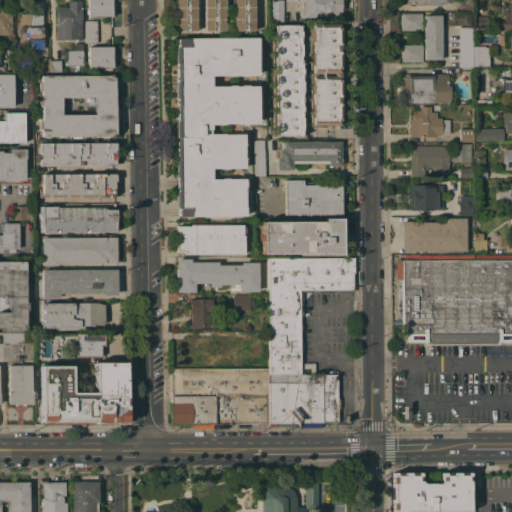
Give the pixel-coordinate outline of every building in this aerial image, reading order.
[(84,0),(111,0),(111,12),(113,12),(113,15),(111,15),(111,16),(88,17),(88,14),(86,14),(86,9),(87,9),(87,7),(84,6),(84,0)] [(195,0),(195,30),(175,30),(175,0),(195,0)] [(224,0),(224,15),(223,15),(223,22),(224,22),(224,30),(203,31),(203,0),(224,0)] [(233,30),(233,10),(233,3),(232,3),(232,0),(253,0),(253,30),(233,30)] [(271,21),(271,0),(282,0),(282,21),(271,21)] [(340,0),(340,12),(336,12),(336,17),(327,17),(327,18),(317,18),(317,17),(301,17),(301,0),(340,0)] [(471,0),(471,11),(459,11),(459,0),(471,0)] [(68,7),(68,1),(81,1),(81,39),(56,39),(56,7),(68,7)] [(0,35),(0,9),(11,9),(11,35),(0,35)] [(42,12),(42,31),(43,31),(43,49),(27,49),(27,46),(18,46),(18,34),(17,34),(17,22),(18,22),(18,14),(25,13),(25,12),(42,12)] [(421,13),(421,30),(414,30),(414,31),(410,31),(410,30),(400,30),(400,13),(421,13)] [(440,15),(441,59),(424,59),(423,15),(440,15)] [(472,16),(486,16),(487,30),(472,30),(472,27),(472,16)] [(84,42),(84,20),(96,20),(96,42),(84,42)] [(313,125),(313,117),(312,117),(312,112),(313,112),(313,109),(312,109),(312,104),(313,104),(313,93),(312,93),(312,88),(312,86),(312,80),(312,76),(318,76),(318,73),(313,73),(313,65),(312,65),(312,60),(313,60),(313,57),(312,57),(312,52),(312,41),(312,37),(312,33),(311,33),(311,28),(312,28),(312,24),(318,24),(318,25),(320,25),(320,23),(339,23),(339,30),(341,30),(341,45),(339,45),(340,53),(341,53),(341,69),(340,69),(340,71),(340,78),(339,78),(340,81),(341,81),(341,118),(340,118),(340,125),(313,125)] [(299,25),(299,31),(300,31),(300,40),(299,40),(299,43),(300,43),(300,56),(299,56),(299,60),(300,60),(300,62),(301,62),(301,68),(302,68),(302,77),(301,77),(301,80),(302,80),(302,93),(301,93),(301,97),(301,102),(301,105),(302,105),(302,112),(301,112),(301,118),(302,118),(302,130),(301,130),(301,134),(302,134),(302,136),(272,136),(272,25),(299,25)] [(472,30),(472,46),(488,46),(488,66),(458,66),(458,27),(472,27),(472,30)] [(244,134),(244,143),(244,145),(243,145),(243,157),(244,157),(244,158),(243,158),(244,168),(243,168),(243,178),(244,178),(244,186),(244,206),(244,215),(177,216),(177,208),(176,208),(175,191),(176,191),(176,177),(175,177),(175,160),(176,160),(176,136),(175,136),(175,120),(176,120),(176,98),(175,98),(175,81),(176,81),(175,63),(174,46),(177,46),(176,38),(256,37),(257,75),(247,75),(247,76),(238,76),(238,75),(234,75),(234,76),(227,76),(227,75),(210,75),(210,86),(227,86),(227,85),(234,85),(234,86),(238,85),(247,85),(247,86),(256,85),(257,118),(258,118),(258,120),(257,120),(257,123),(247,123),(247,124),(242,124),(242,134),(244,134)] [(73,50),(73,43),(82,43),(82,69),(77,69),(77,66),(67,66),(67,58),(63,58),(63,50),(73,50)] [(410,44),(414,44),(421,44),(421,61),(413,62),(411,62),(411,61),(400,62),(400,45),(410,44)] [(88,47),(111,46),(111,47),(113,47),(113,50),(111,50),(111,63),(113,63),(114,66),(112,66),(112,67),(88,67),(88,62),(86,63),(86,58),(88,58),(88,55),(86,55),(86,51),(88,51),(88,47)] [(50,72),(50,71),(39,71),(39,58),(50,58),(50,60),(51,60),(51,72),(50,72)] [(51,60),(60,60),(60,72),(51,72),(51,60)] [(511,100),(508,100),(508,98),(503,98),(503,92),(503,79),(508,79),(508,75),(497,75),(497,70),(511,70),(511,74),(511,100)] [(0,74),(12,74),(12,107),(0,107),(0,74)] [(108,135),(41,136),(41,131),(40,131),(40,121),(41,121),(41,119),(37,119),(37,116),(41,116),(41,106),(40,106),(40,95),(41,95),(41,91),(39,91),(39,82),(41,82),(41,76),(71,75),(71,74),(80,74),(80,75),(107,75),(107,74),(111,74),(111,77),(113,77),(114,134),(112,134),(112,137),(108,137),(108,135)] [(407,76),(407,74),(413,74),(413,75),(432,75),(432,74),(447,74),(447,86),(449,86),(449,102),(403,103),(403,101),(400,101),(400,76),(407,76)] [(430,111),(436,112),(436,117),(441,118),(441,119),(449,119),(449,133),(441,132),(441,134),(435,134),(435,137),(408,137),(409,120),(411,120),(411,110),(419,110),(419,106),(430,106),(430,111)] [(31,131),(31,109),(23,109),(23,131),(31,131)] [(511,133),(504,133),(504,124),(503,124),(502,110),(511,109),(511,133)] [(0,120),(3,120),(3,112),(23,112),(23,142),(0,142),(0,120)] [(474,140),(474,128),(502,128),(502,140),(490,140),(474,140)] [(472,140),(472,141),(458,141),(458,129),(472,129),(472,130),(473,130),(473,140),(472,140)] [(253,176),(252,132),(261,132),(261,139),(263,139),(264,176),(253,176)] [(283,141),(340,141),(340,152),(340,156),(340,157),(340,158),(340,161),(340,162),(340,165),(331,166),(331,167),(328,167),(328,166),(327,166),(327,163),(291,163),(291,169),(276,170),(276,157),(278,157),(278,150),(281,150),(281,142),(283,142),(283,141)] [(114,143),(114,164),(39,164),(39,159),(41,159),(41,153),(39,153),(39,143),(114,143)] [(470,147),(469,147),(469,155),(470,155),(470,161),(452,162),(452,161),(449,161),(449,144),(470,143),(470,147)] [(447,146),(447,166),(448,166),(448,171),(432,171),(432,167),(427,167),(427,169),(423,169),(423,176),(409,176),(409,154),(412,154),(412,146),(447,146)] [(0,151),(1,151),(1,152),(9,152),(9,149),(24,149),(24,150),(25,150),(25,158),(24,158),(24,181),(2,181),(2,180),(0,180),(0,151)] [(511,170),(504,170),(504,162),(502,162),(502,149),(511,149),(511,170)] [(483,164),(474,164),(474,151),(483,150),(483,164)] [(472,167),(472,178),(458,178),(458,167),(472,167)] [(113,192),(116,192),(116,196),(109,196),(109,194),(101,194),(101,197),(39,197),(39,192),(42,192),(42,183),(39,183),(39,175),(41,175),(41,174),(113,173),(113,174),(115,174),(115,181),(113,181),(113,192)] [(301,180),(301,185),(337,184),(337,182),(339,182),(340,214),(284,214),(284,180),(301,180)] [(508,189),(508,183),(511,183),(511,203),(508,203),(508,199),(496,199),(496,189),(508,189)] [(441,184),(441,208),(434,208),(434,210),(423,209),(421,210),(418,210),(417,209),(409,210),(409,184),(433,184),(441,184)] [(459,195),(472,195),(472,215),(459,216),(459,203),(459,195)] [(13,220),(13,206),(28,206),(29,211),(31,211),(31,219),(28,219),(13,220)] [(56,206),(56,207),(104,207),(104,208),(115,208),(115,221),(114,221),(114,231),(86,232),(86,229),(83,229),(83,232),(57,232),(57,228),(53,228),(53,232),(38,232),(38,206),(56,206)] [(401,251),(401,221),(415,221),(415,222),(444,221),(444,218),(465,217),(465,251),(401,251)] [(340,223),(341,223),(341,231),(340,231),(340,232),(343,232),(343,240),(340,240),(340,242),(341,242),(341,250),(340,250),(340,254),(329,254),(329,253),(261,253),(261,240),(259,240),(259,234),(261,234),(261,221),(323,221),(323,218),(340,218),(340,223)] [(0,235),(1,235),(1,223),(18,223),(18,249),(14,249),(14,252),(8,252),(8,249),(5,249),(5,250),(2,250),(2,252),(0,252),(0,235)] [(243,254),(184,254),(184,252),(175,252),(175,239),(175,226),(189,226),(189,224),(242,224),(242,227),(245,227),(245,236),(243,236),(243,254)] [(473,252),(473,233),(482,233),(482,239),(484,239),(484,238),(487,238),(487,241),(485,241),(485,252),(473,252)] [(115,237),(115,262),(56,263),(56,265),(41,265),(41,237),(115,237)] [(401,278),(396,278),(396,268),(395,268),(395,261),(400,261),(400,260),(403,260),(403,254),(430,254),(430,259),(511,259),(511,333),(496,333),(496,344),(491,344),(491,345),(490,346),(489,346),(488,347),(485,347),(483,346),(482,346),(482,345),(480,345),(479,346),(477,347),(475,347),(473,346),(472,346),(471,345),(470,345),(468,346),(466,347),(464,347),(462,346),(460,345),(459,345),(458,346),(456,347),(455,347),(452,347),(451,346),(450,345),(449,345),(448,346),(446,347),(443,347),(441,346),(440,345),(439,344),(438,345),(437,346),(434,347),(432,347),(430,346),(429,345),(429,344),(424,344),(424,333),(401,333),(401,278)] [(267,374),(267,368),(267,258),(353,257),(353,291),(301,292),(301,374),(299,374),(298,374),(267,374)] [(190,259),(190,262),(217,262),(217,265),(240,265),(240,263),(257,262),(257,291),(238,291),(238,284),(220,284),(220,287),(209,287),(209,283),(194,283),(194,292),(176,292),(176,278),(174,278),(174,268),(176,268),(176,259),(190,259)] [(0,261),(24,261),(24,266),(26,266),(26,274),(24,274),(24,302),(26,302),(26,310),(24,310),(24,315),(26,315),(26,323),(24,323),(24,328),(23,328),(23,329),(20,329),(20,328),(0,328),(0,312),(8,312),(8,305),(3,305),(3,295),(1,295),(1,297),(0,297),(0,261)] [(116,269),(116,295),(101,295),(101,293),(70,293),(70,296),(58,296),(58,297),(41,298),(41,269),(116,269)] [(233,294),(249,294),(249,310),(233,310),(233,294)] [(194,299),(195,298),(204,298),(204,299),(211,299),(211,311),(205,311),(205,313),(207,313),(207,324),(208,324),(208,328),(189,328),(189,309),(189,299),(194,299)] [(97,302),(97,303),(100,303),(100,304),(103,304),(103,324),(97,324),(97,325),(93,325),(93,326),(90,326),(90,325),(82,325),(82,327),(40,328),(40,322),(43,322),(43,319),(40,320),(40,314),(42,314),(42,310),(40,310),(40,304),(42,304),(42,303),(97,302)] [(22,332),(22,342),(3,342),(3,332),(22,332)] [(103,333),(103,345),(99,345),(100,356),(74,356),(74,345),(77,345),(77,339),(76,339),(76,335),(77,335),(77,333),(103,333)] [(188,363),(212,363),(212,337),(188,337),(188,363)] [(40,366),(50,366),(50,363),(57,363),(57,366),(71,366),(70,392),(94,392),(94,363),(125,363),(125,380),(126,380),(126,387),(125,387),(125,388),(126,388),(126,397),(126,405),(125,405),(125,409),(126,409),(126,414),(125,414),(125,416),(126,416),(126,420),(125,420),(125,424),(122,424),(118,424),(119,424),(112,424),(109,424),(101,424),(96,424),(94,424),(94,422),(90,422),(90,423),(86,423),(86,422),(78,422),(78,423),(73,423),(73,422),(65,422),(65,423),(60,423),(60,422),(51,422),(51,423),(44,423),(44,422),(40,422),(40,419),(39,419),(39,414),(40,414),(40,366)] [(30,365),(30,380),(32,383),(32,386),(30,388),(30,391),(32,391),(32,404),(7,404),(7,391),(8,391),(8,388),(7,387),(6,383),(8,380),(8,365),(30,365)] [(268,423),(267,423),(267,424),(257,424),(257,426),(247,426),(247,428),(238,428),(238,424),(223,424),(223,429),(214,429),(213,424),(212,424),(212,428),(194,428),(194,424),(190,424),(190,427),(179,427),(179,424),(169,424),(169,423),(166,423),(165,414),(169,414),(169,402),(168,402),(168,399),(169,399),(169,369),(267,368),(267,374),(268,423)] [(298,423),(296,423),(296,426),(286,426),(286,423),(285,423),(285,426),(269,426),(269,423),(268,423),(267,374),(298,374),(298,423)] [(301,374),(321,374),(322,421),(322,427),(298,427),(298,423),(298,374),(299,374),(301,374)] [(321,374),(327,374),(335,374),(338,374),(338,423),(327,423),(327,421),(322,421),(321,374)] [(388,499),(388,487),(391,487),(391,473),(418,473),(418,481),(421,484),(437,484),(440,481),(440,473),(468,473),(468,475),(468,480),(468,511),(402,511),(391,511),(391,499),(388,499)] [(0,511),(0,482),(28,482),(28,511),(0,511)] [(40,511),(40,498),(41,498),(42,498),(42,482),(64,482),(64,495),(60,495),(61,497),(62,498),(62,503),(65,503),(65,511),(40,511)] [(71,511),(71,482),(97,482),(97,502),(96,502),(96,511),(71,511)] [(304,507),(304,482),(315,482),(317,483),(317,508),(315,509),(304,509),(304,511),(261,511),(261,498),(264,490),(273,485),(283,485),(292,490),(295,498),(295,507),(304,507)]
